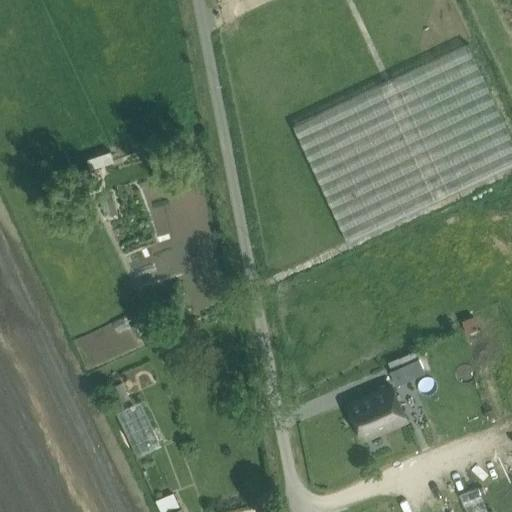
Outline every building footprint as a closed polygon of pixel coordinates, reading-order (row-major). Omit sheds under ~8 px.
[(511,137),(468,45),(293,127),(349,243),(511,166),(511,137)] [(105,218),(114,216),(108,196),(100,198),(105,218)] [(466,227),(484,220),(480,210),(462,217),(466,227)] [(159,330),(153,316),(136,324),(142,338),(159,330)] [(406,419),(392,386),(347,405),(362,438),(406,419)] [(137,395),(114,405),(138,456),(160,446),(137,395)]
